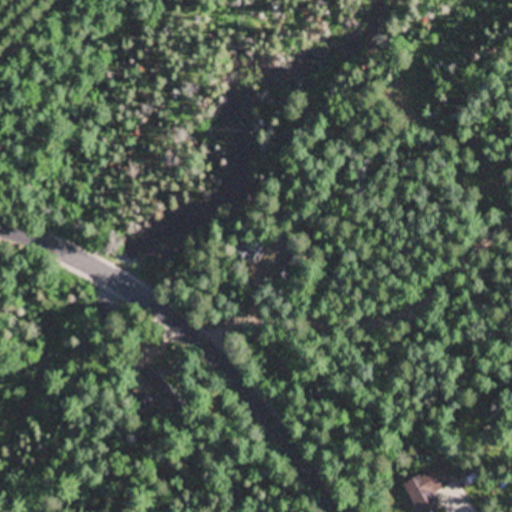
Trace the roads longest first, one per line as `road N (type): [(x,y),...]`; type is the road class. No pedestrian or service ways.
road 1 (residential): [(339,511),(269,405),(181,313),(83,254),(0,223)]
road 2 (residential): [(181,313),(244,307),(400,326),(511,215)]
